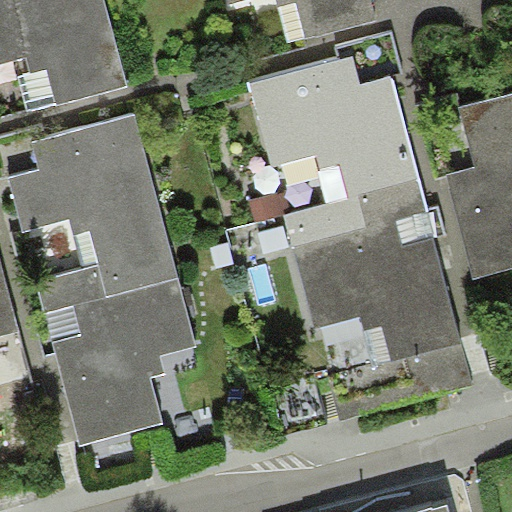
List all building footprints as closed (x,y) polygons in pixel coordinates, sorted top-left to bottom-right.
[(104,0),(0,0),(0,64),(25,57),(30,72),(48,68),(58,105),(128,86),(104,0)] [(228,0),(230,4),(243,0),(277,0),(280,6),(297,1),(307,38),(377,19),(371,0),(228,0)] [(353,55),(250,83),(272,166),(314,155),(327,202),(284,213),(315,328),(361,316),(365,330),(383,325),(393,362),(405,359),(462,344),(433,239),(446,235),(438,206),(427,209),(391,75),(360,84),(353,55)] [(511,93),(460,108),(476,166),(448,174),(476,277),(511,266),(511,93)] [(135,113),(32,140),(40,167),(9,176),(24,231),(68,219),(81,268),(35,280),(80,445),(163,423),(151,376),(166,372),(161,354),(197,344),(135,113)] [(0,332),(20,327),(0,253),(0,332)] [(473,387),(462,344),(405,359),(417,402),(473,387)] [(412,511),(449,511),(447,503),(412,511)]
